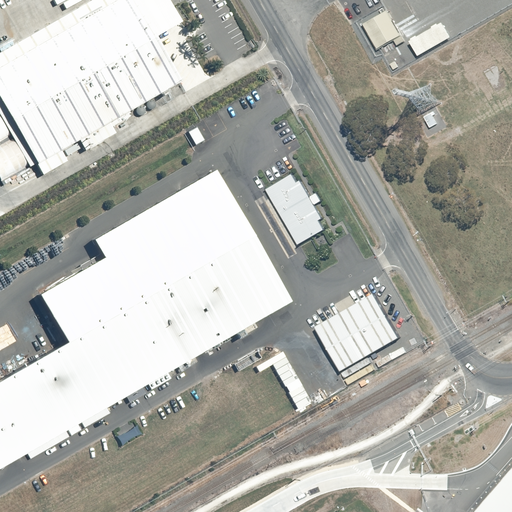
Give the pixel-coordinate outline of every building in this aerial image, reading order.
[(154,0),(91,0),(0,53),(0,130),(27,175),(170,92),(143,46),(171,29),(154,0)] [(401,34),(387,9),(364,23),(378,48),(401,34)] [(451,36),(443,21),(410,40),(419,55),(451,36)] [(438,122),(432,111),(424,116),(429,126),(438,122)] [(187,131),(195,145),(204,140),(196,126),(187,131)] [(293,173),(266,188),(299,245),(326,229),(320,220),(324,218),(317,205),(322,202),(317,192),(310,195),(301,180),(298,182),(293,173)] [(0,469),(281,306),(206,179),(87,248),(96,263),(32,300),(61,350),(0,385),(0,469)] [(376,292),(318,326),(345,371),(342,372),(349,385),(363,377),(359,370),(372,363),(368,357),(402,337),(376,292)] [(511,511),(511,477),(481,511),(511,511)]
